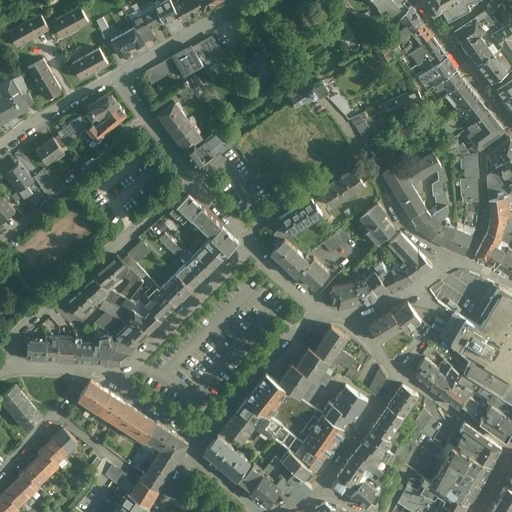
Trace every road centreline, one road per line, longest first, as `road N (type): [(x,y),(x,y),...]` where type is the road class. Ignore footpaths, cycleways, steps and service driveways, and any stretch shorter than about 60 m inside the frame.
road 1 (residential): [(6,364),(22,330),(194,171)]
road 2 (residential): [(0,242),(149,113)]
road 3 (residential): [(256,243),(115,380)]
road 4 (residential): [(197,438),(292,334),(318,318)]
road 5 (residential): [(464,263),(394,213),(363,150)]
road 6 (residential): [(0,153),(122,77)]
road 7 (residential): [(363,150),(243,227)]
road 8 (residential): [(122,77),(235,12),(234,0)]
road 9 (residential): [(319,487),(397,373)]
road 10 (residential): [(397,373),(511,449)]
road 11 (residential): [(0,475),(88,371)]
road 12 (residential): [(464,263),(344,312)]
